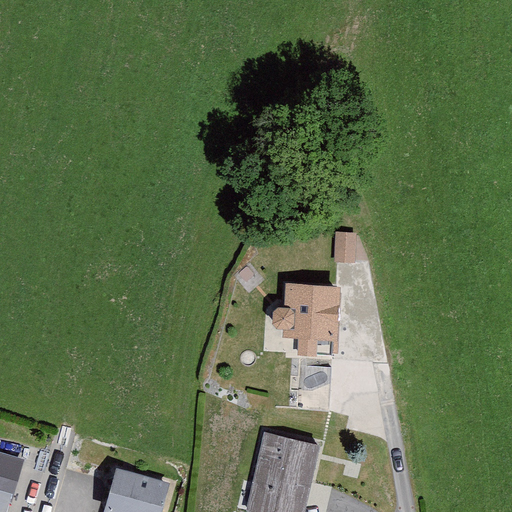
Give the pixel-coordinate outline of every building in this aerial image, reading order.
[(356,233),(336,233),(335,261),(355,262),(356,233)] [(341,287),(286,285),(286,308),(279,309),(275,313),(274,319),(276,327),(282,330),(285,330),(285,339),(340,341),(341,287)] [(306,511),(320,447),(264,434),(245,511),(306,511)] [(0,454),(0,511),(6,511),(22,461),(0,454)] [(161,511),(170,484),(117,469),(105,511),(161,511)]
